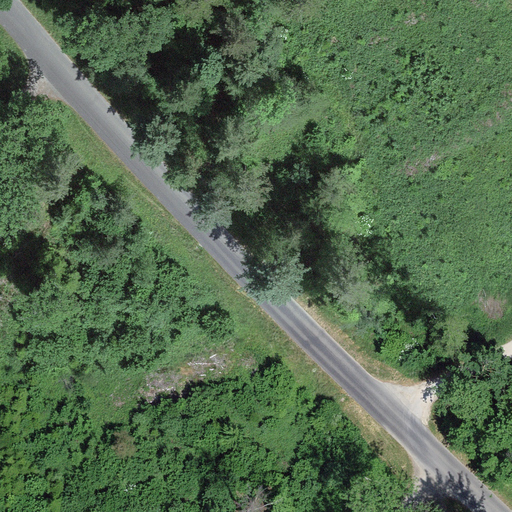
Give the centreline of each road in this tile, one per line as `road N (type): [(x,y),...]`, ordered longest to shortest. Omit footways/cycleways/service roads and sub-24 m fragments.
road 1 (unclassified): [(489,511),(169,188),(0,2)]
road 2 (track): [(511,352),(393,411)]
